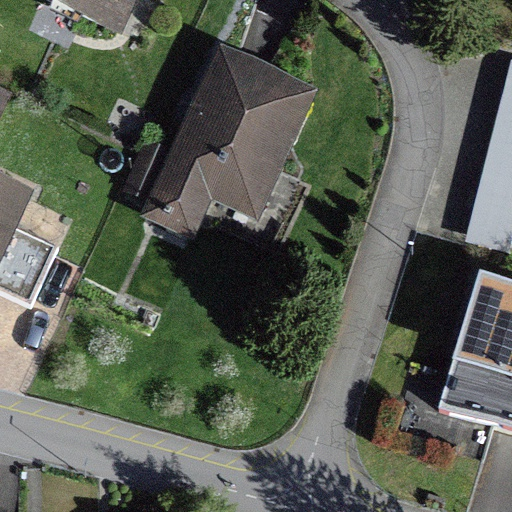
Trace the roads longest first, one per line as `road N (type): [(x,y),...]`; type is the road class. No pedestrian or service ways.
road 1 (residential): [(299,506),(416,131),(395,34),(353,0)]
road 2 (residential): [(299,506),(0,429)]
